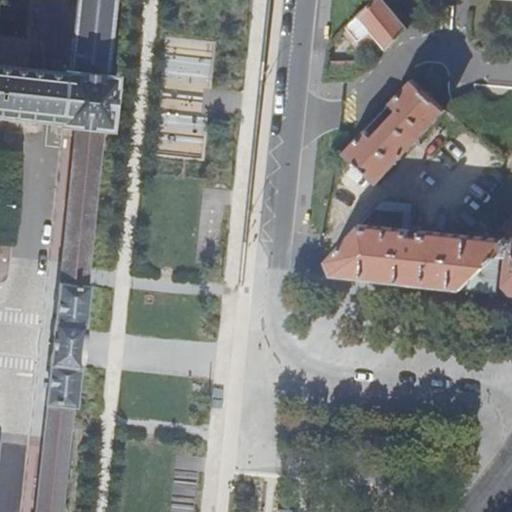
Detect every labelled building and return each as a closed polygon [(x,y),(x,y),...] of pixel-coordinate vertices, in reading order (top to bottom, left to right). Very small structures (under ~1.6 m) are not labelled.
[(75,0),(68,73),(63,72),(51,70),(0,64),(0,126),(29,130),(46,132),(75,132),(100,134),(109,134),(115,80),(106,78),(114,0),(75,0)] [(376,0),(359,17),(348,28),(346,30),(361,51),(377,38),(387,52),(408,30),(383,0),(376,0)] [(363,63),(328,62),(326,81),(344,81),(353,81),(364,72),(363,63)] [(377,185),(445,111),(413,81),(391,104),(399,111),(374,138),(366,131),(344,154),(377,185)] [(86,276),(100,134),(75,132),(74,150),(61,277),(60,288),(84,290),(85,280),(86,276)] [(511,219),(502,230),(511,240),(511,219)] [(361,224),(328,262),(333,276),(411,284),(462,289),(497,255),(499,255),(511,241),(511,240),(421,231),(421,238),(409,237),(409,229),(361,224)] [(421,238),(421,231),(409,229),(409,237),(421,238)] [(511,294),(511,241),(499,255),(501,255),(507,256),(504,285),(511,294)] [(60,288),(58,288),(52,350),(46,406),(70,408),(73,409),(79,363),(75,360),(76,350),(77,338),(82,335),(87,290),(84,290),(60,288)] [(59,511),(70,408),(46,406),(34,511),(59,511)]
